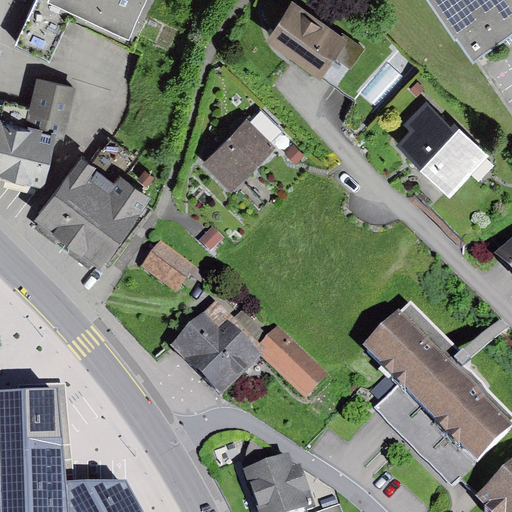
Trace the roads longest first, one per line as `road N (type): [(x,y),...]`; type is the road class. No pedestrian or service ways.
road 1 (residential): [(511,312),(296,94)]
road 2 (primary): [(0,252),(88,343),(166,443)]
road 3 (unclassified): [(374,511),(252,424),(231,419),(166,443)]
